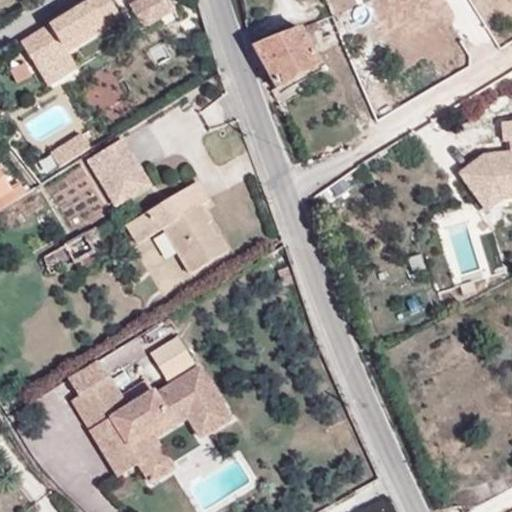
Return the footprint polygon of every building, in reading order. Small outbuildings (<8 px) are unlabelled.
[(97,26),(102,33),(121,21),(108,0),(87,0),(21,43),(30,58),(39,52),(44,60),(97,26)] [(141,0),(130,7),(143,29),(174,10),(167,0),(141,0)] [(369,0),(332,16),(340,34),(351,30),(378,19),(369,0)] [(332,16),(331,16),(255,45),(274,91),(321,66),(311,45),(340,34),(332,16)] [(48,66),(102,33),(97,26),(44,60),(48,66)] [(321,66),(274,91),(280,105),(328,78),(321,66)] [(487,210),(501,199),(511,198),(511,122),(503,123),(505,142),(511,142),(511,149),(511,153),(484,156),(460,174),(487,210)] [(150,181),(124,138),(83,163),(110,207),(150,181)] [(0,210),(27,193),(19,182),(11,187),(0,168),(0,210)] [(199,183),(128,226),(139,244),(163,229),(191,275),(229,252),(220,235),(215,238),(207,225),(211,222),(202,206),(209,201),(199,183)] [(26,207),(30,213),(34,219),(36,222),(50,212),(40,197),(26,207)] [(34,219),(30,213),(7,227),(11,233),(34,219)] [(85,234),(45,259),(53,276),(93,252),(85,234)] [(169,380),(200,362),(183,334),(153,351),(169,380)] [(65,383),(75,401),(110,379),(100,362),(65,383)] [(75,401),(92,430),(111,419),(119,432),(109,439),(128,473),(141,465),(139,463),(154,453),(144,434),(192,405),(208,433),(229,420),(199,370),(156,397),(153,393),(128,409),(110,379),(75,401)] [(139,463),(141,465),(152,483),(174,470),(155,439),(189,419),(200,439),(208,433),(192,405),(144,434),(154,453),(139,463)] [(111,419),(92,430),(120,477),(128,473),(109,439),(119,432),(111,419)]
